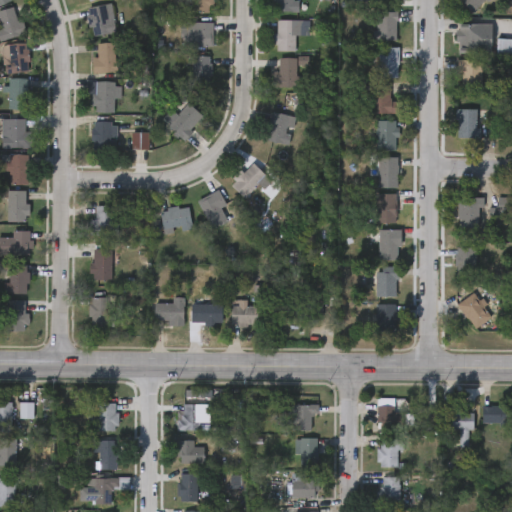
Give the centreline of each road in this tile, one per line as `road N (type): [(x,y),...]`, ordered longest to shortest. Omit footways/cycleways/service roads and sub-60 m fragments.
road 1 (secondary): [(0,371),(511,372)]
road 2 (residential): [(49,0),(60,42),(61,372)]
road 3 (residential): [(426,0),(429,372)]
road 4 (residential): [(245,0),(241,107),(212,158),(170,176),(61,174)]
road 5 (residential): [(145,372),(142,511)]
road 6 (residential): [(350,372),(350,511)]
